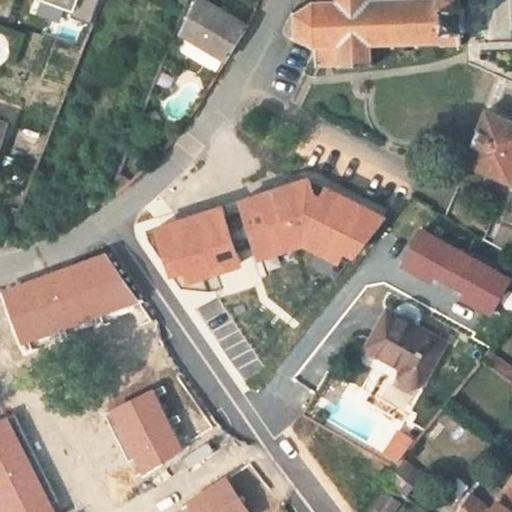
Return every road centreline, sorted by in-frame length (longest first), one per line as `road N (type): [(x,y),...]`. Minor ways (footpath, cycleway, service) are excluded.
road 1 (residential): [(288,0),(192,144),(111,222)]
road 2 (residential): [(259,443),(111,222)]
road 3 (residential): [(135,511),(259,443)]
